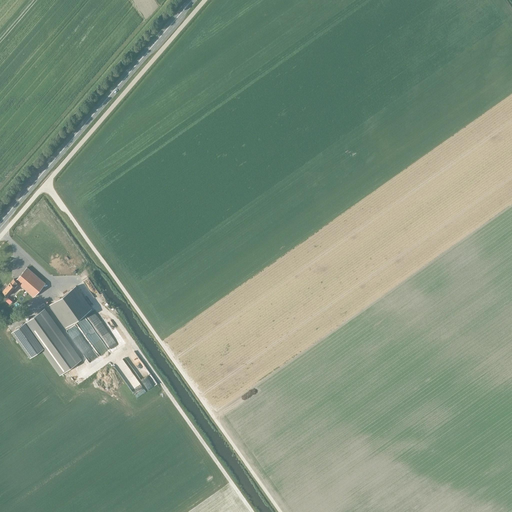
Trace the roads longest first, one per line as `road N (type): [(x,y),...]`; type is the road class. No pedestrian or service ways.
road 1 (unclassified): [(2,234),(205,0)]
road 2 (primary): [(0,222),(192,0)]
